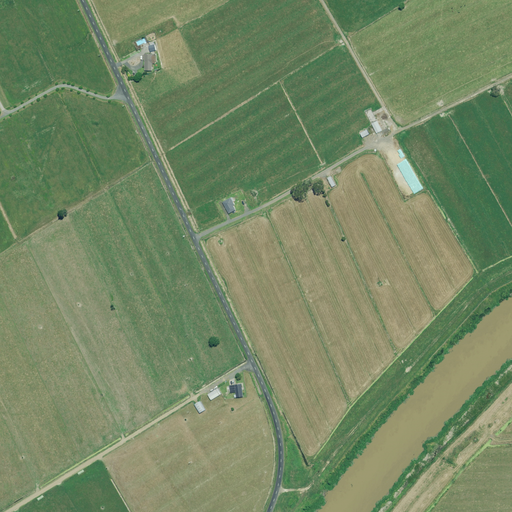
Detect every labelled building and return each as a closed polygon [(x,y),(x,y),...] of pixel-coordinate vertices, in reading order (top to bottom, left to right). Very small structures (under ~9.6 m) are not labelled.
[(152,54),(145,54),(145,71),(153,71),(153,64),(156,64),(156,56),(152,56),(152,54)] [(382,131),(378,121),(372,124),(377,133),(382,131)] [(336,186),(331,177),(325,180),(330,189),(336,186)] [(235,201),(233,198),(224,203),(230,214),(236,210),(234,205),(235,205),(234,202),(235,201)] [(253,224),(250,218),(243,222),(245,227),(253,224)] [(236,392),(237,395),(235,395),(235,398),(244,397),(242,384),(230,386),(231,393),(236,392)] [(222,394),(219,389),(209,395),(212,400),(222,394)] [(206,410),(200,402),(195,405),(200,414),(206,410)]
